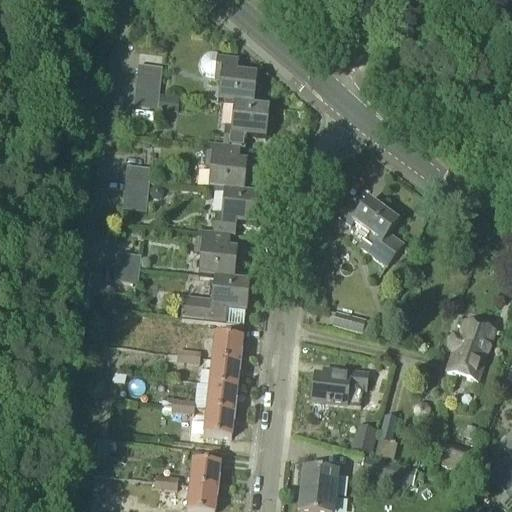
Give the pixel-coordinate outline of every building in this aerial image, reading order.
[(237,62),(216,60),(217,56),(212,56),(207,56),(204,58),(200,62),(199,66),(200,71),(202,74),(205,78),(209,80),(213,81),(219,82),(217,105),(233,106),(252,109),(252,108),(255,77),(236,75),(237,62)] [(135,97),(157,99),(160,71),(138,68),(135,97)] [(157,99),(135,97),(134,109),(156,112),(157,99)] [(252,109),(233,106),(230,133),(224,132),(222,150),(244,152),(245,141),(265,143),(269,110),(252,108),(252,109)] [(244,152),(222,150),(206,148),(204,167),(210,167),(207,193),(223,195),(243,196),(246,165),(238,164),(240,153),(244,153),(244,152)] [(125,184),(148,186),(150,173),(126,170),(125,184)] [(148,186),(125,184),(123,197),(147,200),(148,186)] [(153,201),(158,202),(162,199),(162,194),(159,191),(155,190),(151,193),(150,198),(153,201)] [(214,220),(212,237),(212,238),(234,240),(236,228),(255,230),(259,198),(243,196),(223,195),(221,221),(214,220)] [(339,224),(350,231),(353,227),(369,239),(359,252),(386,272),(402,250),(387,239),(397,226),(368,205),(361,214),(352,206),(339,224)] [(212,238),(212,237),(197,236),(195,254),(200,255),(198,280),(233,284),(237,253),(229,252),(230,240),(234,241),(234,240),(212,238)] [(140,260),(117,257),(115,270),(139,273),(140,260)] [(139,273),(115,270),(113,285),(137,288),(139,273)] [(213,283),(211,304),(183,301),(180,324),(203,326),(243,330),(244,317),(246,318),(249,286),(233,284),(198,280),(197,281),(213,283)] [(335,317),(332,330),(361,338),(365,325),(335,317)] [(445,376),(477,387),(494,335),(463,325),(458,340),(452,338),(447,353),(452,355),(445,376)] [(211,365),(239,368),(242,342),(214,339),(211,365)] [(187,368),(189,356),(177,355),(176,367),(187,368)] [(199,369),(200,357),(189,356),(187,368),(199,369)] [(239,368),(211,365),(209,389),(236,392),(239,368)] [(314,379),(311,407),(360,412),(361,394),(365,394),(367,378),(331,375),(331,381),(314,379)] [(236,392),(209,389),(206,414),(233,417),(236,392)] [(162,410),(171,411),(172,404),(172,403),(163,402),(162,410)] [(182,417),(183,405),(172,404),(171,411),(171,416),(182,417)] [(193,419),(195,407),(183,405),(182,417),(193,419)] [(422,421),(426,418),(427,413),(424,409),(419,408),(415,411),(414,416),(417,420),(422,421)] [(233,417),(206,414),(203,439),(231,442),(233,417)] [(396,422),(387,419),(385,418),(378,444),(390,447),(396,422)] [(356,430),(354,444),(352,454),(371,458),(376,434),(356,430)] [(511,458),(511,433),(499,449),(511,458)] [(453,474),(455,467),(465,470),(471,454),(446,446),(440,462),(439,469),(453,474)] [(363,461),(359,476),(398,486),(402,471),(363,461)] [(511,464),(492,487),(511,504),(511,464)] [(192,465),(189,490),(216,493),(219,468),(192,465)] [(331,511),(335,477),(304,473),(299,511),(331,511)] [(165,494),(167,482),(155,480),(154,492),(165,494)] [(177,495),(178,483),(167,482),(165,494),(177,495)] [(214,511),(216,493),(189,490),(186,511),(214,511)]
